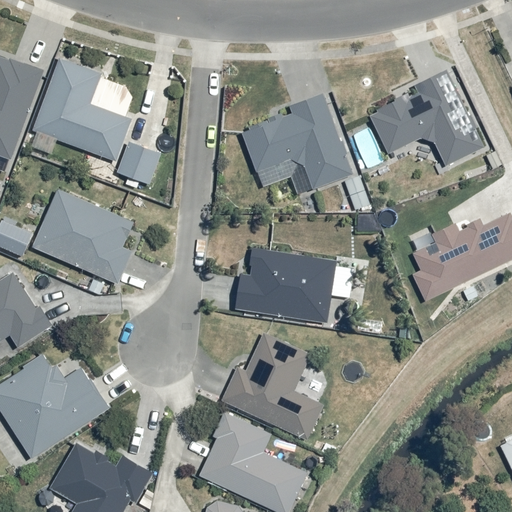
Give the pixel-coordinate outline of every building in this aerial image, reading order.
[(0,155),(14,160),(46,71),(0,55),(0,155)] [(103,74),(60,60),(35,131),(118,163),(134,119),(91,105),(103,74)] [(487,149),(448,70),(417,86),(422,94),(372,117),(391,154),(423,139),(438,144),(448,166),(487,149)] [(355,175),(326,94),(292,107),(295,115),(245,134),(259,173),(294,160),(307,167),(315,191),(355,175)] [(130,141),(118,173),(151,186),(164,154),(130,141)] [(370,205),(361,177),(346,182),(355,210),(370,205)] [(60,189),(33,248),(121,286),(134,253),(125,248),(136,223),(60,189)] [(0,246),(27,257),(37,233),(3,218),(0,224),(0,246)] [(414,274),(426,302),(511,260),(511,219),(489,230),(484,219),(460,230),(458,224),(435,235),(438,243),(414,254),(423,270),(414,274)] [(242,275),(237,309),(330,324),(338,262),(259,249),(254,276),(242,275)] [(50,329),(15,273),(0,282),(0,344),(12,337),(20,348),(50,329)] [(313,355),(266,333),(247,371),(239,367),(223,400),(309,441),(326,405),(296,392),(313,355)] [(47,358),(0,387),(0,408),(34,458),(111,410),(83,368),(62,381),(47,358)] [(229,414),(201,476),(276,511),(290,511),(310,473),(265,453),(274,435),(229,414)] [(511,442),(503,447),(511,466),(511,442)] [(79,504),(74,511),(125,511),(132,502),(137,504),(154,473),(124,456),(118,467),(77,444),(51,489),(79,504)] [(207,511),(247,511),(241,508),(220,502),(208,509),(207,511)]
